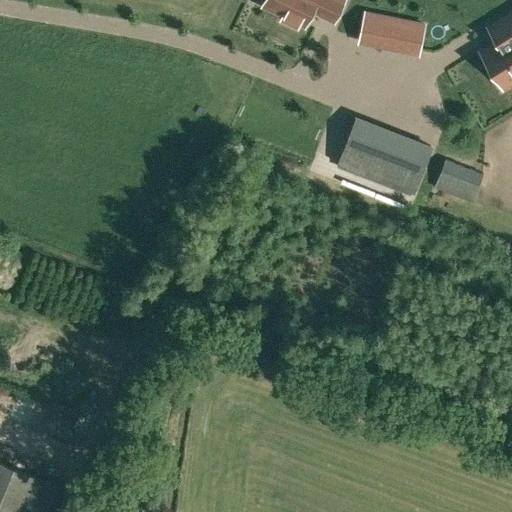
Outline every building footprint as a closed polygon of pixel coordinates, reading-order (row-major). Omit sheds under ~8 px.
[(264,0),(263,4),(284,14),(282,18),(297,25),(299,21),(304,24),(312,8),(334,19),(342,0),(264,0)] [(503,86),(511,80),(511,11),(502,18),(490,25),(488,26),(488,27),(497,41),(480,51),(503,86)] [(403,46),(408,21),(380,15),(375,40),(403,46)] [(356,116),(338,161),(413,190),(430,145),(356,116)] [(473,200),(483,173),(445,158),(435,185),(473,200)] [(0,511),(45,511),(57,483),(0,460),(0,511)]
